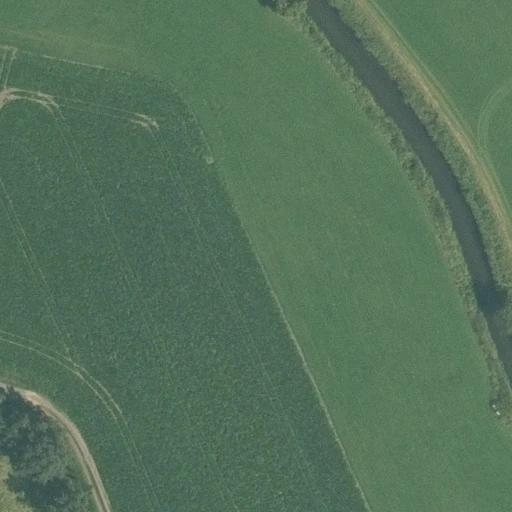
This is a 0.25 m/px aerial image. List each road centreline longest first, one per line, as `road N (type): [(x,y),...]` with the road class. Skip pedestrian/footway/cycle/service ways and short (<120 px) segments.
road 1 (track): [(364,0),(464,131),(511,243)]
road 2 (track): [(109,511),(70,429),(0,398)]
